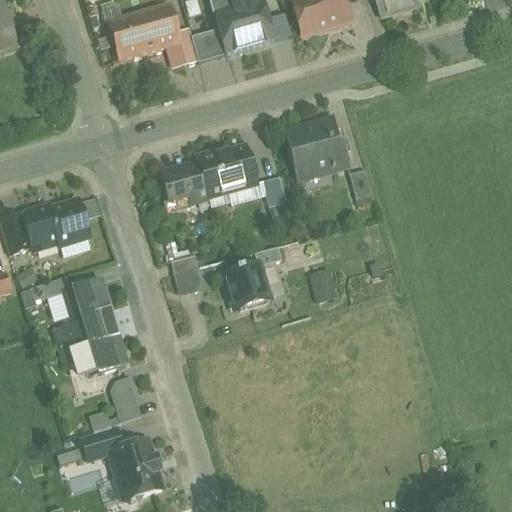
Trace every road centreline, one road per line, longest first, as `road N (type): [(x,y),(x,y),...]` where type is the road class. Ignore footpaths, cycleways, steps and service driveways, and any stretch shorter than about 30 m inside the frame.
road 1 (residential): [(103,144),(511,29)]
road 2 (unclassified): [(103,144),(214,511)]
road 3 (residential): [(60,0),(103,144)]
